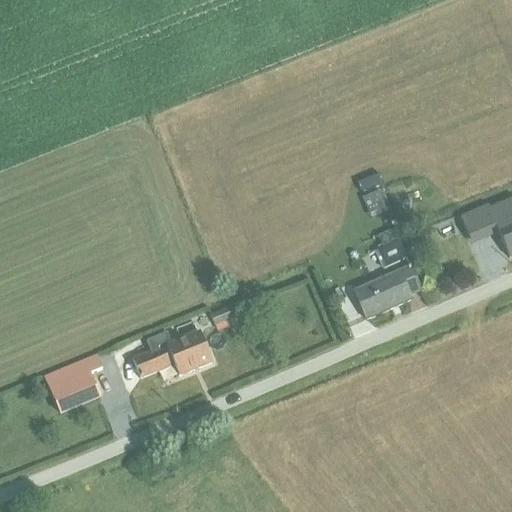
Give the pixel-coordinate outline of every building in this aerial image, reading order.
[(364,197),(384,188),(378,176),(358,184),(364,197)] [(365,196),(370,217),(390,213),(385,192),(365,196)] [(511,256),(511,196),(499,204),(505,216),(485,227),(504,261),(511,256)] [(478,206),(456,214),(460,226),(482,219),(478,206)] [(363,292),(373,315),(427,290),(405,243),(380,255),(391,279),(363,292)] [(216,359),(198,323),(139,352),(149,373),(173,362),(180,377),(216,359)] [(102,392),(91,368),(53,386),(64,409),(102,392)]
